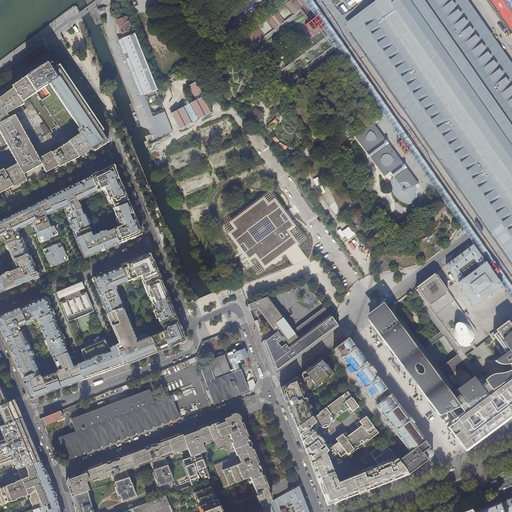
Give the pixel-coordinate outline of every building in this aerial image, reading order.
[(511,285),(313,0),(305,0),(404,141),(411,151),(511,296),(511,285)] [(378,0),(374,3),(345,24),(491,227),(511,257),(511,69),(462,0),(378,0)] [(104,7),(97,9),(99,15),(106,13),(104,8),(104,7)] [(286,9),(272,11),(273,16),(267,17),(268,25),(265,25),(265,23),(263,23),(264,27),(287,24),(286,9)] [(317,14),(306,22),(314,33),(325,25),(317,14)] [(121,35),(129,32),(128,27),(130,26),(127,16),(115,21),(121,35)] [(157,90),(134,33),(133,34),(121,39),(143,95),(144,95),(146,100),(157,95),(155,91),(157,90)] [(143,95),(121,39),(117,40),(156,137),(160,136),(152,117),(143,95)] [(28,76),(25,77),(78,158),(92,148),(93,149),(108,140),(103,133),(57,65),(51,69),(47,63),(36,70),(28,76)] [(78,158),(25,77),(22,80),(12,87),(13,88),(12,89),(0,97),(0,132),(17,163),(4,171),(3,169),(0,170),(0,192),(12,186),(13,188),(27,181),(23,175),(42,164),(46,172),(58,166),(59,167),(78,158)] [(195,80),(187,87),(196,100),(170,114),(179,130),(212,112),(204,97),(205,95),(197,83),(195,80)] [(249,116),(258,122),(264,114),(255,107),(249,116)] [(152,117),(160,136),(169,132),(161,113),(152,117)] [(272,128),(277,121),(274,118),(269,125),(272,128)] [(229,119),(199,128),(204,143),(234,134),(229,119)] [(355,137),(384,177),(390,172),(394,177),(392,179),(391,180),(391,182),(390,185),(391,188),(391,191),(392,193),(394,196),(396,199),(398,200),(401,202),(402,204),(405,204),(407,205),(408,205),(410,204),(412,203),(414,202),(416,200),(416,199),(416,198),(416,195),(416,193),(415,189),(414,186),(418,184),(405,166),(373,123),(355,137)] [(404,141),(398,145),(405,154),(411,151),(404,141)] [(247,142),(210,154),(214,169),(251,157),(247,142)] [(198,146),(168,156),(173,171),(203,161),(198,146)] [(267,177),(263,166),(218,182),(211,160),(207,162),(221,202),(227,200),(226,197),(262,184),(260,179),(267,177)] [(141,235),(113,165),(91,176),(96,190),(104,187),(109,199),(110,198),(116,213),(115,214),(120,227),(113,230),(119,244),(122,243),(139,236),(141,235)] [(179,182),(184,198),(213,187),(208,172),(179,182)] [(77,201),(97,191),(96,190),(91,176),(84,180),(78,183),(58,192),(46,198),(52,213),(63,208),(66,215),(80,209),(77,201)] [(16,229),(22,226),(23,226),(25,226),(26,226),(28,225),(28,224),(29,224),(30,223),(31,222),(34,223),(33,224),(37,232),(50,227),(46,215),(52,213),(46,198),(0,220),(0,236),(3,236),(6,244),(20,238),(16,229)] [(219,198),(189,208),(195,225),(225,215),(219,198)] [(259,261),(264,267),(296,243),(291,237),(298,233),(274,201),(268,205),(263,199),(231,223),(236,229),(230,234),(254,265),(259,261)] [(93,236),(84,214),(83,215),(80,209),(66,215),(84,258),(88,257),(101,251),(113,246),(119,244),(113,230),(106,232),(106,231),(93,236)] [(53,236),(58,234),(54,225),(50,227),(37,232),(35,233),(39,242),(44,240),(44,241),(48,239),(51,246),(47,248),(43,250),(49,267),(54,265),(54,266),(58,264),(60,268),(61,267),(60,264),(64,262),(64,261),(68,260),(61,242),(56,244),(52,245),(50,238),(53,237),(53,236)] [(28,253),(22,238),(20,238),(6,244),(17,269),(13,271),(12,270),(5,273),(5,274),(0,276),(0,279),(5,291),(16,286),(30,280),(38,277),(29,257),(28,257),(27,254),(28,253)] [(472,245),(446,265),(446,266),(474,306),(501,285),(473,246),(472,245)] [(167,297),(149,254),(144,256),(128,263),(120,266),(127,282),(141,276),(145,285),(144,286),(147,293),(148,293),(153,304),(167,297)] [(114,287),(127,282),(120,266),(111,270),(95,277),(92,278),(107,314),(122,308),(114,287)] [(434,274),(416,287),(429,306),(446,294),(434,274)] [(93,311),(85,292),(80,294),(78,291),(84,289),(81,282),(76,284),(58,291),(56,292),(59,299),(64,297),(65,301),(60,303),(68,322),(93,311)] [(68,353),(45,297),(36,301),(26,305),(32,318),(36,317),(38,322),(39,322),(41,327),(40,327),(53,359),(67,353),(68,353)] [(185,341),(167,297),(153,304),(164,331),(150,337),(156,352),(185,341)] [(290,363),(339,326),(324,306),(292,330),(267,297),(248,304),(250,310),(258,308),(276,331),(263,341),(276,374),(290,363)] [(369,322),(387,309),(383,303),(365,316),(369,322)] [(19,326),(33,320),(32,318),(26,305),(17,309),(0,315),(0,327),(22,378),(37,371),(31,356),(32,355),(26,341),(25,341),(19,326)] [(156,352),(150,337),(137,342),(122,308),(107,314),(119,344),(116,345),(123,365),(134,360),(142,357),(142,358),(156,352)] [(473,377),(455,390),(459,395),(454,399),(387,309),(369,322),(377,333),(439,416),(460,407),(463,412),(451,421),(453,424),(448,428),(464,450),(467,447),(473,441),(477,436),(478,434),(477,431),(484,426),(486,428),(501,417),(499,414),(507,409),(509,411),(511,408),(511,369),(506,373),(493,375),(488,377),(484,381),(485,383),(480,386),(473,377)] [(468,347),(470,346),(469,345),(471,343),(472,342),(473,340),(474,338),(474,336),(473,334),(472,331),(470,327),(468,326),(467,324),(465,323),(463,323),(461,322),(459,322),(458,323),(457,323),(455,324),(454,326),(454,327),(453,329),(453,331),(453,333),(453,334),(454,336),(456,340),(458,343),(459,345),(461,346),(463,347),(465,347),(467,347),(468,347)] [(508,351),(494,361),(495,362),(497,364),(498,365),(505,365),(508,365),(511,363),(511,328),(508,322),(495,331),(501,339),(501,340),(508,351)] [(385,389),(348,338),(334,349),(371,399),(385,389)] [(123,365),(116,345),(109,348),(107,343),(106,343),(104,340),(102,340),(82,348),(82,349),(80,350),(81,353),(84,361),(77,364),(83,380),(105,372),(123,365)] [(211,340),(202,343),(206,353),(215,350),(211,340)] [(250,365),(244,349),(235,352),(235,351),(227,354),(234,371),(250,365)] [(31,399),(83,380),(77,364),(72,366),(67,353),(53,359),(58,370),(55,372),(41,377),(40,376),(37,371),(22,378),(31,399)] [(315,386),(333,372),(322,358),(301,373),(304,382),(310,380),(315,386)] [(201,370),(214,404),(249,391),(241,370),(215,379),(210,366),(201,370)] [(310,409),(306,403),(306,402),(306,401),(306,400),(305,399),(305,391),(302,393),(296,377),(281,388),(285,397),(297,427),(312,416),(309,409),(310,409)] [(62,449),(66,459),(179,416),(171,395),(154,402),(149,389),(70,418),(74,428),(68,430),(69,433),(58,437),(61,447),(60,448),(58,442),(52,444),(55,452),(62,449)] [(0,409),(9,407),(7,402),(5,403),(0,391),(0,409)] [(316,432),(317,429),(318,426),(319,426),(321,428),(322,428),(323,428),(324,429),(325,428),(326,428),(327,427),(329,426),(330,424),(330,422),(348,408),(351,412),(359,407),(347,392),(319,413),(318,415),(317,415),(313,418),(312,416),(297,427),(308,454),(309,457),(311,463),(328,451),(327,450),(322,443),(315,434),(315,433),(316,433),(316,432)] [(430,448),(391,396),(376,406),(410,451),(405,455),(398,460),(408,474),(412,472),(416,469),(421,465),(428,460),(427,459),(429,459),(430,459),(431,458),(432,457),(432,456),(433,455),(432,453),(432,452),(431,450),(430,450),(429,448),(430,448)] [(17,410),(12,400),(7,402),(9,407),(0,409),(0,414),(1,417),(4,425),(20,419),(17,410)] [(467,447),(464,450),(465,451),(511,417),(511,408),(509,411),(507,409),(499,414),(501,417),(486,428),(484,426),(477,431),(478,434),(477,436),(473,441),(467,447)] [(50,415),(39,419),(40,420),(42,425),(62,417),(61,415),(62,415),(62,413),(64,412),(63,410),(50,415)] [(168,464),(205,452),(202,444),(205,442),(206,444),(213,441),(216,449),(247,439),(247,437),(241,423),(240,422),(240,420),(239,417),(238,416),(237,415),(236,415),(235,415),(234,415),(233,415),(232,414),(193,429),(193,430),(187,433),(186,431),(154,443),(155,444),(149,447),(148,445),(116,457),(117,459),(111,461),(110,460),(71,475),(68,481),(73,496),(88,491),(114,482),(129,477),(153,469),(168,464)] [(357,447),(367,440),(368,441),(378,433),(366,416),(359,422),(362,426),(345,438),(342,434),(335,439),(338,442),(346,453),(348,455),(358,448),(357,447)] [(4,425),(0,425),(0,434),(2,434),(3,437),(0,438),(0,463),(13,459),(17,469),(40,461),(21,418),(20,419),(4,425)] [(248,440),(247,439),(216,449),(216,450),(226,447),(230,458),(214,464),(221,482),(258,465),(257,463),(251,450),(251,449),(251,448),(248,440)] [(441,443),(448,454),(453,450),(447,440),(441,443)] [(369,489),(363,473),(337,483),(329,460),(337,454),(340,457),(346,453),(338,442),(327,450),(328,451),(311,463),(316,475),(328,505),(338,501),(357,493),(369,489)] [(408,474),(398,460),(389,448),(384,452),(380,446),(369,454),(379,467),(363,473),(369,489),(379,485),(398,478),(408,474)] [(57,500),(50,482),(44,470),(43,466),(41,461),(40,461),(17,469),(21,481),(15,483),(15,484),(11,485),(11,484),(0,488),(0,503),(4,502),(29,494),(30,498),(34,509),(57,500)] [(174,481),(172,475),(170,470),(168,464),(153,469),(156,478),(155,479),(157,484),(158,483),(160,487),(174,481)] [(258,465),(221,482),(222,486),(249,476),(257,494),(255,495),(258,502),(260,502),(262,507),(272,501),(272,500),(268,492),(268,491),(267,489),(262,476),(261,473),(258,465)] [(136,496),(133,486),(132,483),(131,483),(129,477),(114,482),(116,487),(120,496),(122,502),(136,496)] [(221,511),(211,486),(194,492),(202,511),(221,511)] [(303,497),(299,486),(288,492),(293,505),(294,505),(297,511),(286,511),(285,508),(289,507),(288,506),(287,506),(286,500),(289,500),(287,493),(276,499),(280,511),(308,511),(303,497)] [(93,511),(93,509),(88,491),(73,496),(77,510),(76,510),(76,511),(93,511)] [(172,511),(166,496),(132,509),(133,511),(172,511)] [(280,511),(276,499),(272,501),(262,507),(263,511),(280,511)] [(41,511),(43,511),(59,511),(59,508),(57,500),(34,509),(26,511),(41,511)] [(511,511),(511,500),(509,502),(503,504),(505,511),(511,511)]
